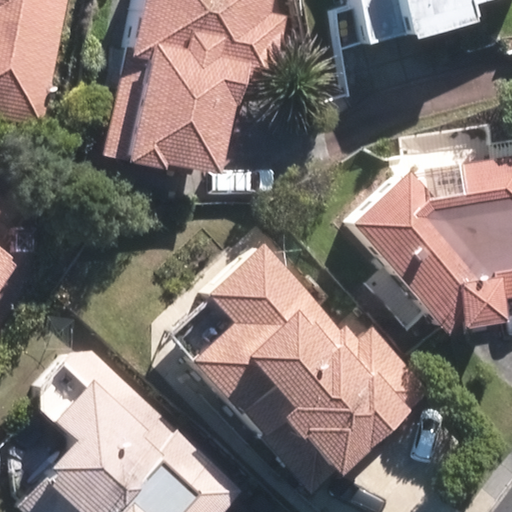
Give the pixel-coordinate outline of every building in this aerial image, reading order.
[(0,0),(0,114),(40,122),(63,0),(0,0)] [(245,0),(131,0),(103,147),(213,168),(245,0)] [(356,0),(366,36),(470,10),(467,0),(356,0)] [(410,165),(349,218),(443,326),(478,296),(511,290),(511,153),(457,162),(463,198),(442,201),(410,165)] [(242,319),(196,362),(307,481),(413,384),(355,321),(339,335),(259,248),(215,289),(242,319)] [(201,511),(223,488),(85,360),(0,450),(0,457),(58,511),(201,511)]
